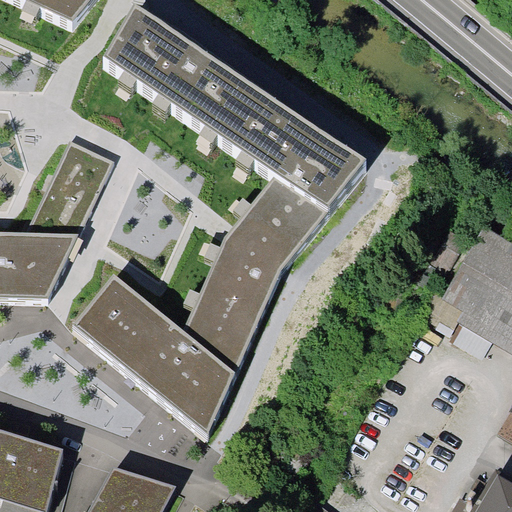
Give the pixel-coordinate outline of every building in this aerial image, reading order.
[(0,0),(0,297),(48,299),(78,233),(80,235),(114,161),(69,141),(27,232),(0,231),(0,0),(26,0),(40,6),(72,21),(89,0),(0,0)] [(35,17),(40,6),(26,0),(21,10),(35,17)] [(367,158),(135,3),(104,55),(125,70),(138,78),(159,93),(171,101),(206,125),(219,133),(242,150),(256,159),(277,173),(251,204),(241,216),(224,237),(220,247),(214,261),(200,293),(193,307),(184,329),(114,273),(72,325),(209,435),(235,372),(281,271),(331,207),(329,205),(367,158)] [(138,78),(125,70),(119,79),(131,87),(138,78)] [(171,101),(159,93),(153,102),(165,110),(171,101)] [(219,133),(206,125),(199,134),(212,142),(219,133)] [(256,159),(242,150),(236,159),(249,168),(256,159)] [(241,216),(251,204),(243,198),(233,210),(241,216)] [(511,242),(485,226),(474,245),(452,281),(442,299),(463,311),(456,322),(511,354),(511,242)] [(452,281),(474,245),(451,231),(429,266),(452,281)] [(214,261),(220,247),(211,243),(205,257),(214,261)] [(193,307),(200,293),(190,289),(184,303),(193,307)] [(511,412),(497,436),(511,444),(511,412)] [(0,498),(4,500),(42,511),(47,511),(64,449),(0,428),(0,498)] [(161,511),(176,486),(115,467),(89,511),(161,511)] [(511,511),(511,478),(496,469),(474,506),(460,498),(452,511),(511,511)] [(329,511),(297,487),(278,511),(329,511)] [(42,511),(4,500),(0,511),(42,511)]
